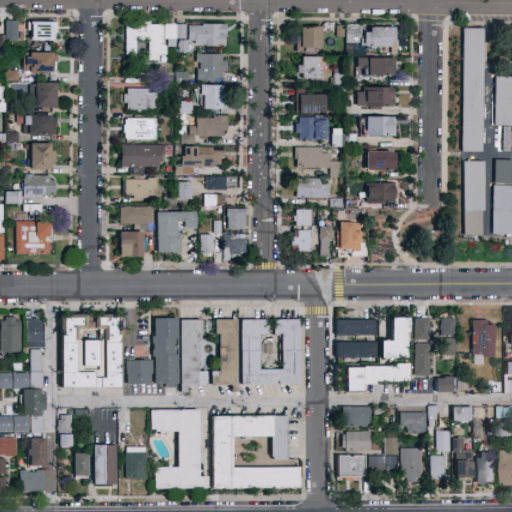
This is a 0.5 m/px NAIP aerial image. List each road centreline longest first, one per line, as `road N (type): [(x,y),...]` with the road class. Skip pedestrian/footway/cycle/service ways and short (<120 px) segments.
road 1 (residential): [(0,288),(511,285)]
road 2 (residential): [(175,0),(511,4)]
road 3 (residential): [(264,287),(260,0)]
road 4 (residential): [(89,287),(90,0)]
road 5 (residential): [(319,511),(317,286)]
road 6 (residential): [(427,198),(431,0)]
